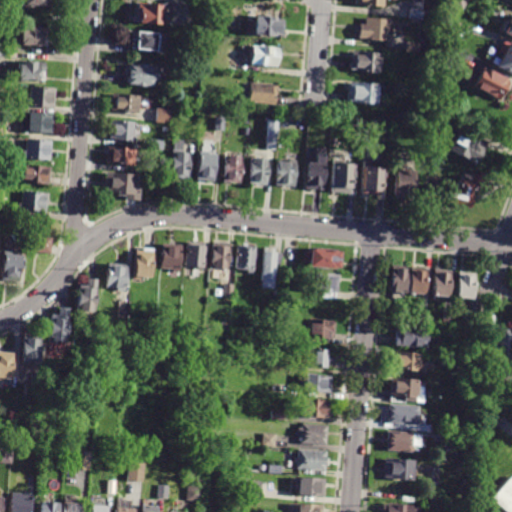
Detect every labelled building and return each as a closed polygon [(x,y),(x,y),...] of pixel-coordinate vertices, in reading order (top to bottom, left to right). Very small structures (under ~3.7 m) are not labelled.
[(443,3),(444,0),(468,0),(462,12),(443,3)] [(411,2),(424,4),(422,21),(408,20),(411,2)] [(163,25),(140,23),(141,3),(164,4),(163,25)] [(501,25),(490,19),(494,9),(499,11),(497,17),(503,20),(501,25)] [(458,20),(451,35),(438,29),(441,21),(437,19),(440,13),(458,20)] [(507,14),(511,16),(511,40),(498,32),(507,14)] [(261,36),(253,35),(253,33),(248,33),(249,22),(254,22),(254,16),(283,18),(281,37),(261,36)] [(358,25),(363,25),(364,18),(390,20),(390,27),(392,27),(391,38),(389,37),(389,41),(357,38),(358,25)] [(23,29),(29,29),(29,25),(50,27),(49,37),(45,37),(44,46),(22,44),(23,29)] [(213,34),(205,34),(206,26),(213,26),(213,34)] [(157,52),(145,51),(145,49),(130,48),(130,40),(138,41),(138,31),(158,33),(157,52)] [(419,42),(418,54),(406,53),(407,42),(419,42)] [(511,47),(511,76),(508,74),(507,76),(489,66),(503,42),(511,47)] [(251,45),(278,48),(276,67),(249,65),(251,45)] [(380,54),(379,75),(366,74),(366,72),(349,70),(349,62),(351,62),(352,52),(380,54)] [(45,63),(44,82),(18,80),(19,65),(22,65),(22,61),(45,63)] [(155,66),(154,71),(159,71),(158,80),(154,80),(153,86),(127,84),(128,64),(155,66)] [(497,101),(472,88),(482,69),(507,82),(497,101)] [(277,86),(275,104),(247,102),(249,83),(277,86)] [(378,85),(377,103),(346,101),(346,94),(350,94),(351,83),(378,85)] [(53,108),(26,106),(26,100),(28,100),(29,86),(54,88),(53,108)] [(110,112),(111,94),(140,96),(138,114),(110,112)] [(157,108),(171,110),(170,124),(156,122),(157,108)] [(20,131),(21,112),(53,115),(51,134),(20,131)] [(226,114),(224,131),(215,130),(217,113),(226,114)] [(134,134),(136,134),(136,142),(109,139),(111,119),(135,122),(134,134)] [(278,120),(274,150),(266,149),(269,119),(278,120)] [(447,151),(458,130),(485,144),(474,165),(447,151)] [(50,141),(48,160),(21,158),(21,151),(24,152),(25,139),(50,141)] [(163,141),(162,151),(150,149),(151,140),(163,141)] [(182,140),(181,152),(189,152),(187,180),(170,179),(172,140),(182,140)] [(105,164),(106,147),(136,149),(135,167),(105,164)] [(326,149),(323,191),(304,189),(306,164),(314,164),(316,148),(326,149)] [(197,181),(198,154),(216,155),(214,182),(197,181)] [(222,182),(225,156),(243,158),(240,184),(222,182)] [(250,185),(251,158),(269,159),(267,186),(250,185)] [(274,186),(276,161),(295,163),(293,187),(274,186)] [(381,163),(381,168),(388,169),(388,170),(390,173),(389,177),(388,180),(386,196),(362,195),(364,162),(381,163)] [(354,165),(353,178),(356,178),(354,196),(348,196),(348,194),(330,192),(332,163),(354,165)] [(49,168),(48,184),(21,182),(22,166),(49,168)] [(417,172),(415,195),(408,195),(408,204),(399,203),(400,198),(395,197),(397,171),(417,172)] [(138,176),(137,187),(141,187),(140,201),(126,200),(126,197),(118,196),(118,194),(104,193),(106,173),(138,176)] [(446,204),(450,188),(456,189),(458,179),(473,182),(467,208),(446,204)] [(45,193),(43,219),(28,218),(29,212),(17,211),(17,204),(19,204),(20,191),(45,193)] [(49,238),(48,254),(32,253),(33,237),(49,238)] [(160,241),(180,244),(177,271),(170,270),(170,268),(157,267),(160,241)] [(209,269),(211,241),(229,243),(227,270),(209,269)] [(183,266),(185,242),(205,244),(204,267),(183,266)] [(234,269),(236,245),(255,246),(253,270),(234,269)] [(153,249),(151,278),(140,278),(140,280),(133,280),(135,251),(142,252),(142,248),(153,249)] [(339,251),(339,252),(343,253),(342,268),(338,268),(338,270),(309,267),(310,249),(339,251)] [(3,254),(3,251),(12,252),(12,254),(19,255),(18,281),(0,280),(1,254),(3,254)] [(260,288),(262,252),(275,253),(272,289),(260,288)] [(284,252),(296,254),(294,267),(281,265),(283,252),(284,252)] [(126,265),(125,292),(117,291),(117,289),(105,288),(107,264),(126,265)] [(406,294),(402,294),(401,300),(391,299),(392,292),(390,292),(389,288),(389,284),(391,281),(392,267),(409,268),(406,294)] [(426,269),(424,295),(407,294),(410,267),(426,269)] [(432,295),(434,270),(451,271),(449,297),(432,295)] [(455,301),(457,272),(475,274),(473,299),(466,298),(465,302),(455,301)] [(337,275),(336,293),(335,293),(334,298),(323,298),(323,292),(312,291),(314,273),(337,275)] [(97,280),(94,312),(84,312),(84,314),(77,314),(79,286),(87,286),(87,279),(97,280)] [(232,284),(231,298),(222,297),(224,283),(232,284)] [(118,301),(128,301),(127,318),(117,317),(118,301)] [(69,310),(66,342),(56,341),(55,345),(48,344),(51,314),(58,315),(59,309),(69,310)] [(445,312),(452,312),(450,328),(441,327),(443,311),(445,312)] [(422,312),(429,313),(426,327),(419,325),(421,312),(422,312)] [(307,338),(308,320),(335,322),(333,340),(307,338)] [(293,327),(291,342),(275,340),(277,325),(293,327)] [(265,328),(265,338),(256,338),(257,327),(265,328)] [(429,331),(427,349),(395,346),(397,328),(429,331)] [(511,336),(510,367),(501,367),(501,364),(488,363),(489,335),(497,335),(498,330),(506,331),(506,336),(511,336)] [(40,337),(38,362),(30,362),(30,364),(21,364),(23,336),(40,337)] [(328,351),(327,369),(311,368),(311,361),(313,361),(313,350),(328,351)] [(0,352),(13,353),(11,380),(1,379),(1,381),(0,381),(0,352)] [(424,361),(429,362),(428,373),(393,370),(394,353),(424,355),(424,361)] [(42,373),(41,387),(32,386),(33,373),(42,373)] [(330,378),(329,394),(306,392),(306,388),(298,387),(299,378),(307,379),(308,376),(330,378)] [(390,397),(392,379),(423,382),(421,400),(390,397)] [(134,380),(133,390),(126,389),(127,380),(134,380)] [(284,384),(284,394),(271,393),(272,383),(284,384)] [(105,396),(103,404),(97,403),(99,395),(105,396)] [(299,418),(301,399),(328,402),(326,420),(299,418)] [(388,424),(389,405),(422,407),(420,427),(388,424)] [(270,420),(270,410),(283,411),(282,421),(270,420)] [(324,446),(298,444),(299,437),(296,436),(297,428),(299,428),(300,424),(326,426),(324,446)] [(445,427),(443,436),(431,434),(433,424),(445,427)] [(415,434),(414,435),(423,436),(423,447),(415,447),(415,452),(414,451),(413,454),(387,452),(389,432),(415,434)] [(274,434),(273,448),(260,447),(261,433),(274,434)] [(0,448),(11,449),(10,464),(0,463),(0,448)] [(90,452),(88,471),(71,469),(73,451),(90,452)] [(326,453),(324,472),(297,470),(297,466),(293,465),(294,459),(296,459),(297,451),(326,453)] [(385,480),(387,459),(417,462),(416,483),(385,480)] [(143,464),(141,482),(126,481),(128,463),(143,464)] [(280,465),(279,474),(267,473),(267,464),(280,465)] [(47,470),(46,484),(38,483),(39,470),(47,470)] [(323,498),(298,496),(298,490),(296,490),(297,477),(324,479),(323,498)] [(511,511),(511,477),(492,499),(506,511),(511,511)] [(262,482),(261,498),(246,497),(247,493),(242,493),(242,485),(247,485),(247,481),(262,482)] [(166,485),(165,499),(156,498),(157,484),(166,485)] [(200,488),(199,502),(184,501),(185,486),(200,488)] [(26,492),(26,496),(30,496),(28,511),(8,511),(10,494),(21,495),(21,492),(26,492)] [(74,501),(74,504),(80,505),(79,511),(62,511),(63,500),(74,501)] [(55,511),(56,502),(38,501),(37,511),(55,511)] [(100,503),(100,506),(106,507),(105,511),(87,511),(88,502),(100,503)] [(287,511),(288,503),(323,506),(322,511),(287,511)]
